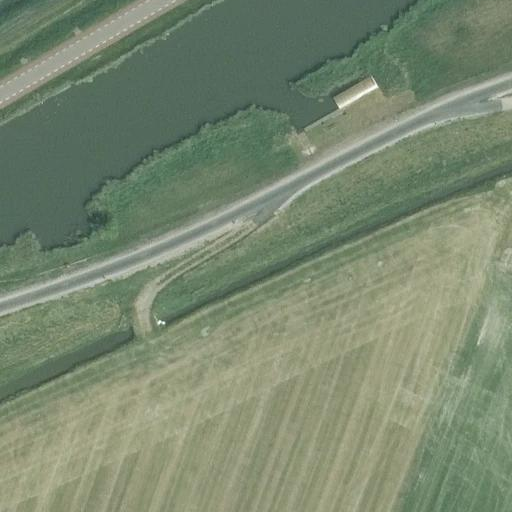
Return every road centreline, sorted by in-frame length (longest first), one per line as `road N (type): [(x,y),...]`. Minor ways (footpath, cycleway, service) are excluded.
road 1 (unclassified): [(0,308),(176,243),(511,84)]
road 2 (secondary): [(0,95),(165,0)]
